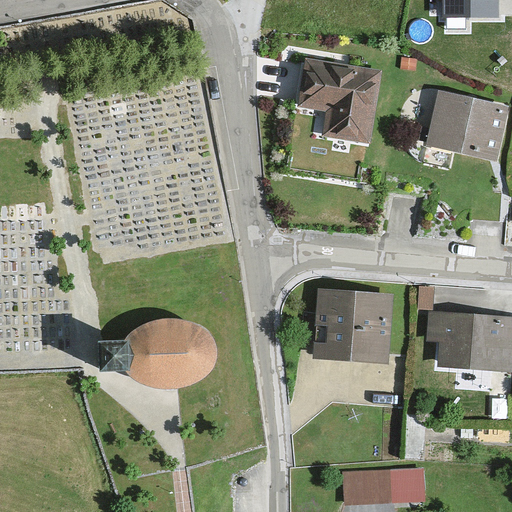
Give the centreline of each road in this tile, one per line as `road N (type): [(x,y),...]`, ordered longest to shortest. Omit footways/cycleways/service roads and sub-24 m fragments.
road 1 (residential): [(280,511),(261,257)]
road 2 (residential): [(261,257),(511,270)]
road 3 (residential): [(261,257),(244,40)]
